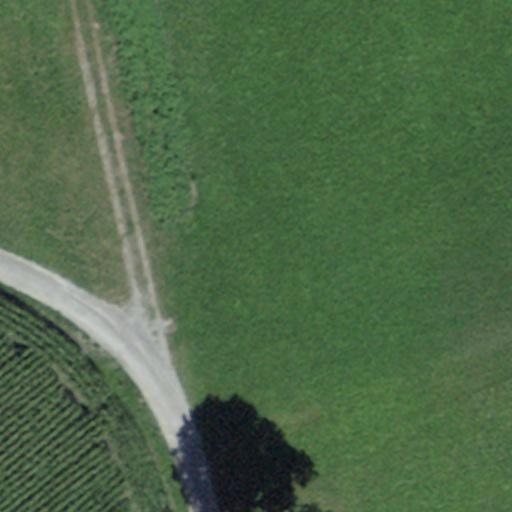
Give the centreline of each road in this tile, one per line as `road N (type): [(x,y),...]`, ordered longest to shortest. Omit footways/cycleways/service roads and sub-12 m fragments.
road 1 (track): [(151,345),(76,0)]
road 2 (track): [(0,280),(151,345),(201,511)]
